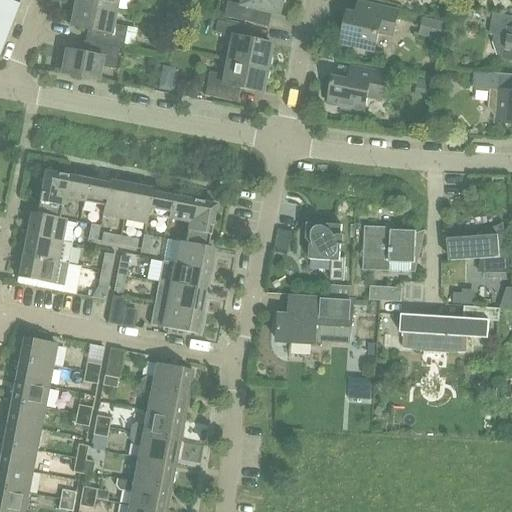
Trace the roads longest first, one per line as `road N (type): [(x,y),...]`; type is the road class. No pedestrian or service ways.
road 1 (residential): [(284,140),(6,87)]
road 2 (residential): [(0,315),(238,360)]
road 3 (residential): [(238,360),(284,140)]
road 4 (residential): [(444,161),(284,140)]
road 5 (residential): [(226,511),(238,360)]
road 6 (residential): [(284,140),(310,0)]
